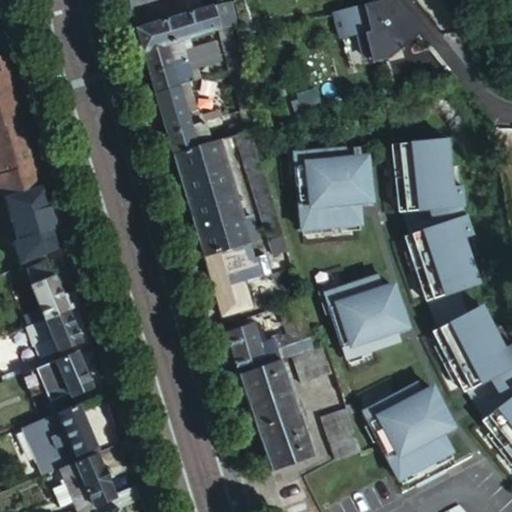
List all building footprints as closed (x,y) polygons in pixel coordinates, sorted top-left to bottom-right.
[(124,0),(127,8),(155,1),(154,0),(124,0)] [(149,15),(131,20),(140,52),(179,41),(218,30),(235,25),(232,3),(151,24),(149,15)] [(247,134),(261,129),(239,50),(242,49),(238,36),(235,25),(218,30),(244,122),(247,134)] [(179,41),(140,52),(148,79),(166,141),(171,156),(209,145),(204,124),(201,116),(195,117),(185,120),(176,86),(186,84),(191,82),(188,70),(220,62),(215,43),(181,52),(179,41)] [(0,102),(15,98),(2,53),(0,53),(0,102)] [(221,65),(210,69),(212,77),(224,73),(221,65)] [(185,120),(195,117),(186,84),(176,86),(185,120)] [(313,94),(281,104),(285,116),(317,106),(313,94)] [(0,150),(28,143),(15,98),(0,102),(0,150)] [(233,106),(215,111),(217,120),(236,115),(233,106)] [(201,116),(204,124),(217,120),(215,111),(201,116)] [(236,137),(247,134),(244,122),(227,128),(231,139),(236,137)] [(270,202),(247,134),(236,137),(271,259),(285,255),(275,215),(270,202)] [(209,145),(171,156),(182,192),(201,259),(249,244),(249,243),(246,235),(219,142),(209,145)] [(396,146),(402,212),(447,208),(446,193),(444,193),(439,142),(396,146)] [(0,199),(15,195),(41,187),(28,143),(0,150),(0,199)] [(357,149),(297,155),(305,231),(364,225),(360,187),(353,187),(351,175),(359,174),(357,149)] [(353,187),(360,187),(359,174),(351,175),(353,187)] [(42,187),(41,187),(15,195),(26,231),(53,225),(42,187)] [(450,225),(407,237),(423,301),(437,297),(465,290),(452,240),(454,240),(450,225)] [(60,248),(55,230),(12,242),(18,266),(38,258),(60,248)] [(253,233),(246,235),(249,243),(255,242),(253,233)] [(249,244),(201,259),(207,279),(220,320),(252,310),(245,285),(272,277),(266,255),(254,259),(249,244)] [(511,248),(503,252),(510,273),(511,272),(511,248)] [(45,321),(67,313),(46,263),(25,271),(45,321)] [(374,279),(322,296),(343,360),(395,343),(386,316),(379,319),(376,308),(383,306),(374,279)] [(465,290),(437,297),(447,325),(473,312),(465,290)] [(291,358),(315,349),(301,301),(278,309),(284,327),(287,337),(272,342),(272,340),(263,343),(261,334),(258,325),(253,327),(252,324),(224,334),(225,338),(238,376),(278,362),(291,358)] [(376,308),(379,319),(386,316),(383,306),(376,308)] [(435,331),(466,389),(506,369),(499,356),(497,357),(473,312),(447,325),(435,331)] [(79,343),(67,313),(45,321),(25,329),(32,347),(52,339),(58,352),(79,343)] [(284,327),(261,334),(263,343),(272,340),(272,342),(287,337),(284,327)] [(52,339),(32,347),(37,360),(58,352),(52,339)] [(324,347),(315,349),(291,358),(300,385),(333,374),(324,347)] [(75,353),(54,361),(62,379),(53,383),(61,399),(69,395),(70,398),(90,389),(75,353)] [(312,459),(278,362),(238,376),(244,396),(266,458),(271,473),(312,459)] [(417,382),(365,413),(404,478),(455,447),(436,414),(429,418),(423,407),(429,404),(417,382)] [(511,398),(488,420),(511,445),(511,398)] [(429,404),(423,407),(429,418),(436,414),(429,404)] [(76,405),(57,413),(22,428),(42,477),(48,474),(95,454),(76,405)] [(320,419),(334,462),(341,460),(360,453),(356,442),(346,411),(320,419)] [(112,497),(95,454),(48,474),(50,479),(61,475),(71,504),(50,511),(95,511),(93,505),(112,497)] [(61,475),(50,479),(43,493),(50,511),(71,504),(61,475)] [(142,501),(136,487),(112,497),(93,505),(95,511),(113,511),(118,510),(142,501)]
